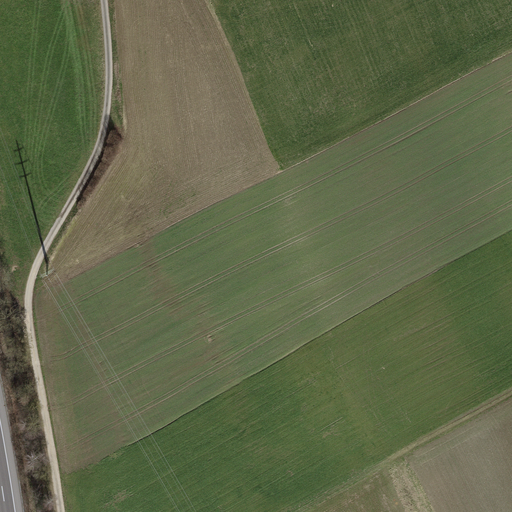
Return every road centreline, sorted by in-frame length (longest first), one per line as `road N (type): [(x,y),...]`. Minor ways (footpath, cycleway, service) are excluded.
road 1 (track): [(60,511),(27,288),(99,153),(109,104),(103,0)]
road 2 (track): [(311,511),(511,395)]
